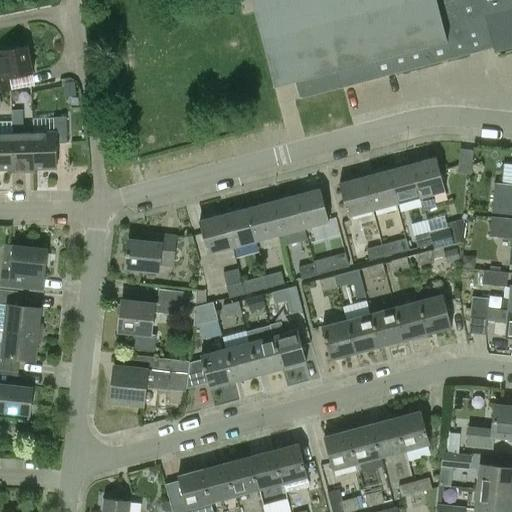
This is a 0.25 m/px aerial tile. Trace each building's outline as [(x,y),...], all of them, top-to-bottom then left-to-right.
[(511,0),(252,0),(275,86),(295,81),(300,98),(493,47),(494,52),(511,47),(511,0)] [(28,46),(0,51),(0,91),(11,90),(9,79),(33,74),(28,46)] [(63,82),(65,97),(76,96),(75,81),(63,82)] [(55,132),(32,133),(33,169),(56,168),(56,142),(69,142),(68,118),(55,118),(55,132)] [(14,170),(13,134),(12,134),(12,122),(0,122),(0,170),(13,170),(14,170)] [(33,172),(33,169),(32,133),(13,134),(14,170),(13,170),(13,172),(33,172)] [(458,172),(472,173),(474,149),(461,148),(458,172)] [(412,164),(420,197),(424,210),(436,207),(432,194),(445,190),(436,158),(412,164)] [(396,203),(420,197),(412,164),(388,171),(396,203)] [(372,210),(396,203),(388,171),(364,177),(372,210)] [(348,216),(372,210),(364,177),(339,184),(348,216)] [(511,185),(500,184),(498,206),(511,207),(511,185)] [(295,195),(304,228),(329,222),(320,189),(295,195)] [(280,234),(304,228),(295,195),(271,202),(280,234)] [(256,241),(280,234),(271,202),(247,208),(256,241)] [(232,247),(256,241),(247,208),(223,215),(232,247)] [(207,254),(232,247),(223,215),(199,221),(207,254)] [(490,237),(511,239),(511,255),(511,262),(511,261),(511,220),(492,218),(490,237)] [(430,233),(433,244),(435,250),(453,245),(448,227),(430,232),(430,233)] [(174,267),(177,235),(148,232),(147,242),(128,240),(125,269),(159,272),(159,265),(174,267)] [(419,248),(433,244),(430,233),(416,237),(419,248)] [(400,241),(383,246),(386,257),(403,252),(400,241)] [(44,280),(47,250),(13,246),(11,270),(3,269),(1,287),(29,289),(30,278),(44,280)] [(386,257),(383,246),(367,250),(370,261),(386,257)] [(446,262),(459,259),(457,250),(444,253),(446,262)] [(432,251),(416,255),(419,266),(435,261),(432,251)] [(475,258),(463,257),(462,268),(474,269),(475,258)] [(407,258),(391,262),(394,272),(410,268),(407,258)] [(315,264),(314,264),(317,275),(333,271),(330,259),(315,264)] [(317,275),(314,264),(299,268),(302,279),(317,275)] [(383,264),(367,268),(370,279),(386,274),(383,264)] [(337,276),(340,287),(353,283),(358,298),(366,296),(359,271),(337,276)] [(508,287),(509,273),(485,271),(483,284),(508,287)] [(267,276),(266,277),(268,288),(285,283),(282,272),(267,276)] [(338,287),(340,287),(337,276),(320,281),(323,291),(338,287)] [(243,283),(241,283),(244,294),(268,288),(266,277),(243,283)] [(244,294),(241,283),(228,287),(231,298),(244,294)] [(508,311),(511,311),(511,285),(509,300),(503,299),(502,310),(508,311)] [(296,287),(271,294),(274,305),(288,301),(292,314),(303,311),(296,287)] [(4,330),(38,334),(41,308),(25,306),(27,293),(0,290),(0,330),(4,331),(4,330)] [(160,304),(154,303),(122,300),(119,332),(134,334),(133,350),(154,352),(156,336),(151,335),(153,314),(183,317),(186,293),(161,290),(160,304)] [(250,311),(266,307),(262,295),(247,299),(250,311)] [(419,301),(418,302),(427,333),(451,327),(443,295),(419,301)] [(472,306),(472,307),(490,308),(491,299),(473,297),(472,306)] [(214,302),(196,307),(201,325),(219,321),(214,302)] [(403,340),(427,333),(418,302),(394,308),(403,340)] [(239,303),(224,306),(227,316),(241,313),(239,303)] [(490,308),(472,307),(469,333),(487,335),(488,320),(507,322),(505,336),(511,336),(511,311),(508,311),(502,310),(490,308)] [(379,346),(403,340),(394,308),(370,314),(379,346)] [(355,352),(379,346),(370,314),(346,321),(355,352)] [(330,359),(355,352),(346,321),(322,327),(330,359)] [(273,336),(281,368),(306,362),(297,330),(284,333),(280,322),(269,325),(272,337),(273,336)] [(0,370),(17,372),(19,358),(35,360),(38,334),(4,330),(4,331),(2,342),(2,343),(0,342),(0,370)] [(257,375),(281,368),(273,336),(272,337),(249,343),(257,375)] [(234,381),(257,375),(249,343),(225,349),(234,381)] [(234,381),(225,349),(200,356),(202,360),(191,363),(187,389),(208,384),(209,388),(234,381)] [(114,366),(110,402),(143,405),(145,387),(171,389),(173,373),(189,375),(190,362),(137,356),(135,369),(114,366)] [(17,372),(0,370),(0,411),(29,415),(32,388),(16,386),(17,372)] [(511,406),(495,405),(493,429),(470,426),(468,445),(491,447),(492,437),(511,438),(511,406)] [(396,418),(405,450),(429,444),(421,412),(396,418)] [(381,457),(405,450),(396,418),(372,425),(381,457)] [(357,463),(381,457),(372,425),(348,431),(357,463)] [(332,469),(357,463),(348,431),(324,438),(332,469)] [(452,433),(449,449),(459,451),(462,435),(452,433)] [(275,451),(283,483),(308,477),(299,444),(275,451)] [(259,490),(283,483),(275,451),(251,457),(259,490)] [(472,455),(444,452),(443,466),(471,469),(472,455)] [(235,496),(259,490),(251,457),(227,464),(235,496)] [(212,502),(235,496),(227,464),(203,470),(212,502)] [(477,490),(511,493),(511,468),(480,466),(477,490)] [(187,509),(212,502),(203,470),(178,477),(187,509)] [(356,474),(334,479),(335,486),(357,482),(356,474)] [(430,478),(415,482),(418,494),(433,490),(430,478)] [(418,494),(415,482),(399,487),(402,498),(418,494)] [(343,502),(340,490),(329,493),(333,511),(344,511),(360,508),(358,498),(343,502)] [(511,511),(511,493),(477,490),(474,511),(511,511)] [(382,492),(367,496),(369,505),(385,501),(382,492)] [(264,503),(265,511),(293,511),(290,498),(264,503)] [(128,511),(130,502),(105,499),(103,511),(128,511)]
